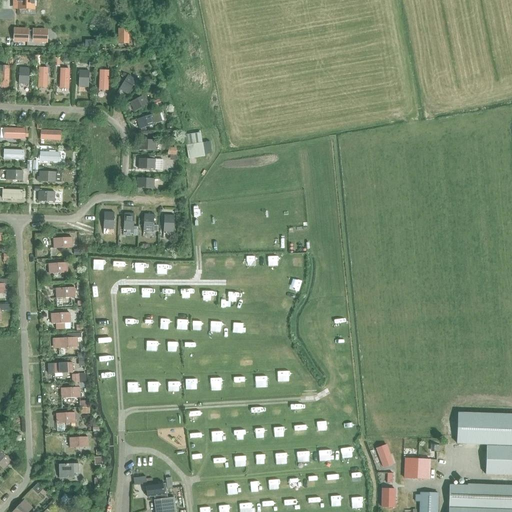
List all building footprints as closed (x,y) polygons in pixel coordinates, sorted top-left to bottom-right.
[(17,0),(18,8),(34,9),(33,0),(17,0)] [(27,30),(15,30),(15,40),(27,41),(27,38),(34,39),(34,41),(46,41),(46,31),(34,31),(34,32),(27,31),(27,30)] [(129,30),(119,30),(119,45),(129,45),(129,30)] [(0,75),(0,85),(8,86),(9,66),(1,66),(0,75)] [(20,68),(19,77),(19,85),(28,85),(29,68),(20,68)] [(39,68),(38,85),(47,86),(47,68),(39,68)] [(61,69),(60,87),(68,88),(69,70),(67,70),(67,68),(64,68),(64,69),(61,69)] [(79,88),(88,88),(89,71),(79,71),(79,88)] [(99,90),(108,90),(109,71),(100,71),(99,90)] [(123,82),(119,89),(128,94),(133,86),(136,88),(140,83),(128,75),(123,82)] [(134,111),(149,104),(144,95),(130,102),(134,111)] [(157,113),(137,119),(140,129),(141,132),(146,131),(145,127),(160,122),(157,113)] [(5,129),(5,138),(24,139),(24,130),(5,129)] [(41,131),(40,140),(60,141),(61,132),(41,131)] [(200,133),(185,136),(186,144),(189,158),(204,156),(204,155),(202,142),(202,143),(200,133)] [(139,150),(155,150),(155,140),(140,140),(139,150)] [(23,160),(24,151),(4,150),(4,159),(23,160)] [(40,152),(40,157),(40,162),(59,162),(60,153),(40,152)] [(139,159),(138,169),(146,169),(162,170),(163,160),(147,159),(139,159)] [(22,181),(22,171),(6,171),(6,181),(22,181)] [(37,176),(37,181),(55,182),(61,182),(61,172),(56,172),(39,172),(39,176),(37,176)] [(137,188),(153,189),(154,179),(138,178),(137,188)] [(3,194),(2,199),(21,200),(21,198),(25,198),(25,192),(22,192),(22,190),(3,190),(3,194)] [(38,202),(54,202),(54,193),(38,192),(38,202)] [(103,229),(113,229),(114,213),(104,213),(103,229)] [(124,213),(124,222),(123,230),(133,230),(134,214),(124,213)] [(143,231),(153,231),(154,215),(144,214),(143,231)] [(174,216),(164,215),(163,232),(173,232),(174,216)] [(54,249),(72,248),(72,238),(53,239),(54,249)] [(49,274),(67,273),(67,263),(48,264),(49,274)] [(0,293),(5,294),(4,285),(10,284),(9,279),(0,279),(0,293)] [(56,299),(75,298),(74,288),(56,288),(56,299)] [(56,323),(56,324),(56,329),(71,329),(70,312),(50,313),(51,324),(56,323)] [(67,337),(53,338),(53,349),(59,348),(77,347),(78,347),(77,338),(81,338),(81,333),(67,334),(67,337)] [(63,363),(48,364),(48,374),(63,373),(73,373),(73,363),(63,363)] [(74,388),(61,388),(61,398),(70,398),(80,397),(79,388),(87,387),(86,382),(79,383),(74,383),(74,388)] [(56,414),(56,424),(75,423),(74,413),(56,414)] [(457,437),(457,443),(485,444),(485,474),(511,474),(511,414),(457,413),(457,435),(457,437)] [(70,448),(88,447),(88,437),(69,438),(70,448)] [(393,464),(386,445),(375,449),(383,468),(393,464)] [(0,466),(3,470),(11,461),(0,450),(0,466)] [(404,478),(430,480),(430,460),(405,459),(404,478)] [(68,464),(58,465),(59,478),(74,478),(74,473),(78,473),(78,464),(74,464),(68,464)] [(162,483),(145,485),(147,496),(164,494),(162,483)] [(511,511),(511,487),(449,485),(448,511),(511,511)] [(385,495),(382,495),(381,508),(394,508),(394,495),(394,489),(385,489),(385,495)] [(61,492),(55,498),(58,501),(64,495),(61,492)] [(436,511),(438,493),(419,493),(419,495),(415,495),(415,501),(419,501),(418,511),(436,511)] [(175,511),(174,498),(154,500),(155,511),(175,511)] [(28,511),(32,508),(24,500),(12,511),(28,511)]
